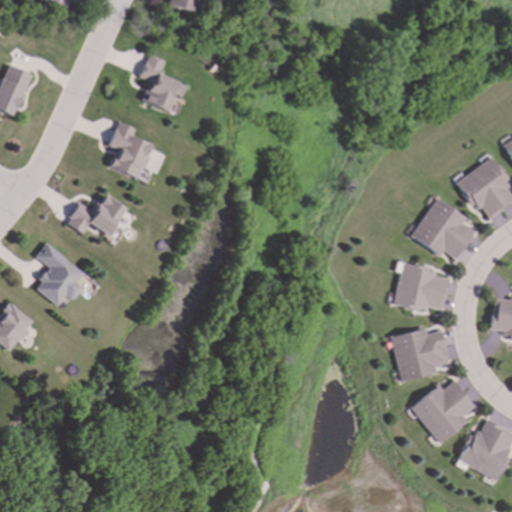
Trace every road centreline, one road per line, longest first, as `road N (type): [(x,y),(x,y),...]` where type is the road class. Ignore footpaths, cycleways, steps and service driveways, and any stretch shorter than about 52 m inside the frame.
road 1 (residential): [(0,225),(47,165),(119,0)]
road 2 (residential): [(511,236),(479,271),(463,329),(483,382),(511,409)]
